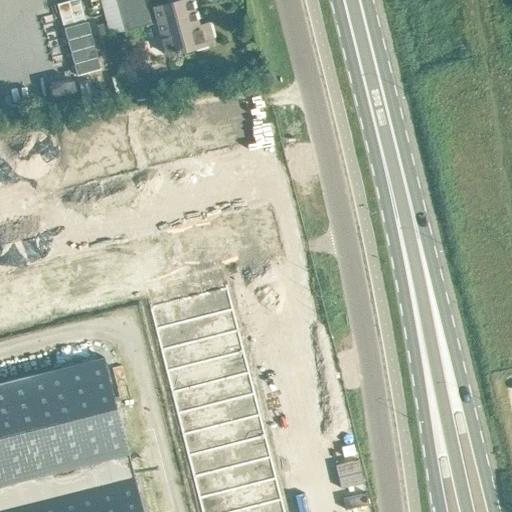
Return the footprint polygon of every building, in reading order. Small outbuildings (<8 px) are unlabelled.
[(191,0),(179,0),(158,6),(156,0),(99,0),(109,33),(158,21),(167,55),(213,42),(208,23),(198,25),(191,0)] [(242,102),(176,111),(186,152),(251,135),(242,102)] [(176,111),(132,116),(143,162),(186,152),(176,111)] [(132,116),(88,122),(101,173),(143,162),(132,116)] [(88,122),(44,127),(58,184),(101,173),(88,122)] [(44,127),(0,132),(0,134),(15,195),(58,184),(44,127)] [(0,134),(0,198),(15,195),(0,134)] [(270,210),(205,226),(216,270),(223,268),(281,254),(270,210)] [(205,226),(183,232),(194,275),(202,273),(216,270),(205,226)] [(183,232),(162,237),(173,281),(194,275),(183,232)] [(162,237),(141,242),(152,286),(173,281),(162,237)] [(141,242),(119,248),(130,291),(146,288),(152,286),(141,242)] [(119,248),(98,253),(109,297),(130,291),(119,248)] [(98,253),(77,259),(88,302),(109,297),(98,253)] [(77,259),(55,264),(66,308),(88,302),(77,259)] [(55,264),(34,269),(45,313),(66,308),(55,264)] [(152,286),(146,288),(157,330),(234,310),(223,268),(216,270),(202,273),(194,275),(173,281),(152,286)] [(34,269),(13,275),(24,318),(45,313),(34,269)] [(13,275),(0,277),(0,314),(2,324),(24,318),(13,275)] [(234,310),(157,330),(167,372),(245,353),(234,310)] [(245,353),(167,372),(178,414),(255,395),(245,353)] [(0,511),(143,511),(104,359),(0,384),(0,511)] [(255,395),(178,414),(189,457),(266,437),(255,395)] [(266,437),(189,457),(199,499),(277,479),(266,437)] [(284,511),(277,479),(199,499),(202,511),(284,511)]
